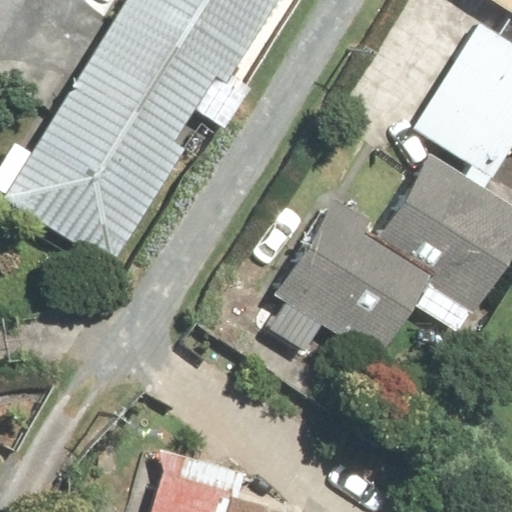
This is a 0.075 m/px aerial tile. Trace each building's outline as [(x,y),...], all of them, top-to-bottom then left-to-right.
[(268,0),(114,0),(0,184),(0,210),(99,272),(268,0)] [(511,0),(458,0),(502,26),(511,8),(511,0)] [(511,41),(475,19),(410,129),(489,176),(511,136),(511,41)] [(454,295),(325,195),(262,276),(392,376),(454,295)] [(230,480),(149,458),(134,511),(252,511),(223,504),(230,480)]
